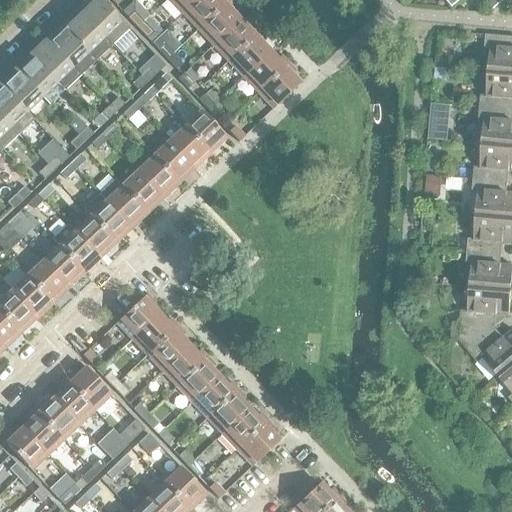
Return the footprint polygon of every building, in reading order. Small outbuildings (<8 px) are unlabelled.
[(87,0),(77,10),(112,46),(128,30),(99,0),(87,0)] [(168,0),(182,15),(197,0),(168,0)] [(197,0),(182,15),(197,30),(229,1),(228,0),(197,0)] [(503,0),(483,0),(492,10),(503,0)] [(229,1),(197,30),(212,46),(239,21),(231,12),(236,8),(229,1)] [(130,5),(122,13),(137,28),(143,23),(133,13),(135,11),(130,5)] [(112,46),(77,10),(62,24),(96,61),(112,46)] [(149,17),(143,23),(137,28),(147,38),(158,27),(149,17)] [(239,21),(212,46),(227,62),(259,32),(252,25),(247,29),(239,21)] [(96,61),(62,24),(46,39),(81,76),(96,61)] [(259,32),(227,62),(242,78),(269,52),(262,44),(266,40),(259,32)] [(488,73),(511,74),(511,37),(486,35),(484,49),(490,49),(488,73)] [(30,54),(58,83),(65,91),(81,76),(46,39),(30,54)] [(167,60),(173,54),(163,44),(157,49),(167,60)] [(277,60),(269,52),(242,78),(257,93),(289,64),(282,56),(277,60)] [(58,83),(30,54),(15,69),(42,98),(58,83)] [(182,64),(173,54),(167,60),(176,70),(182,64)] [(436,55),(434,67),(449,68),(451,57),(436,55)] [(289,64),(257,93),(273,110),(300,84),(291,75),(296,71),(289,64)] [(141,76),(147,83),(156,75),(149,68),(141,76)] [(448,69),(435,68),(433,79),(446,81),(448,69)] [(15,69),(0,83),(0,85),(27,113),(42,98),(15,69)] [(184,73),(182,75),(178,79),(188,89),(194,84),(184,73)] [(511,74),(488,73),(486,96),(480,96),(479,108),(511,110),(511,74)] [(160,90),(171,80),(165,74),(155,84),(160,90)] [(147,83),(141,76),(132,84),(139,91),(147,83)] [(0,85),(0,116),(18,135),(34,120),(27,113),(0,85)] [(133,105),(138,111),(148,101),(143,95),(133,105)] [(208,111),(214,105),(204,95),(198,101),(208,111)] [(118,98),(110,106),(116,113),(124,104),(118,98)] [(431,109),(428,140),(446,141),(449,105),(431,104),(431,109)] [(138,111),(133,105),(123,114),(128,120),(138,111)] [(214,105),(208,111),(218,121),(223,115),(214,105)] [(116,113),(110,106),(101,114),(107,121),(116,113)] [(511,110),(479,108),(478,121),(484,121),(482,144),(511,147),(511,110)] [(185,127),(210,155),(227,139),(201,112),(185,127)] [(74,115),(66,123),(78,136),(87,128),(74,115)] [(18,135),(0,116),(0,147),(2,150),(18,135)] [(112,125),(101,134),(107,140),(117,131),(112,125)] [(210,155),(185,127),(169,142),(195,169),(210,155)] [(235,127),(229,132),(238,143),(244,137),(235,127)] [(78,136),(84,142),(93,134),(87,128),(78,136)] [(107,140),(101,134),(91,144),(97,150),(107,140)] [(84,142),(78,136),(70,144),(76,150),(84,142)] [(54,142),(39,157),(47,166),(55,157),(62,164),(68,158),(54,142)] [(169,142),(153,157),(179,184),(195,169),(169,142)] [(511,147),(482,144),(480,168),(474,167),(473,180),(508,183),(509,172),(511,172),(511,147)] [(80,155),(70,165),(75,171),(85,161),(80,155)] [(437,156),(426,155),(425,167),(436,168),(437,156)] [(53,172),(62,164),(55,157),(47,166),(53,172)] [(153,157),(138,172),(163,199),(179,184),(153,157)] [(75,171),(70,165),(59,174),(65,180),(75,171)] [(53,172),(47,166),(38,174),(44,180),(53,172)] [(138,172),(122,187),(147,214),(163,199),(138,172)] [(427,176),(425,196),(440,197),(442,178),(427,176)] [(115,180),(99,195),(132,229),(147,214),(122,187),(115,180)] [(508,183),(473,180),(472,192),(478,193),(476,216),(511,219),(511,194),(507,194),(508,183)] [(54,191),(48,185),(38,194),(44,200),(54,191)] [(22,202),(30,194),(24,187),(15,195),(22,202)] [(44,200),(38,194),(28,204),(34,210),(44,200)] [(13,210),(22,202),(15,195),(7,203),(13,210)] [(132,229),(99,195),(84,210),(91,216),(116,244),(132,229)] [(23,220),(17,214),(7,224),(13,230),(23,220)] [(116,244),(91,216),(74,232),(100,259),(116,244)] [(468,239),(467,251),(501,254),(502,243),(511,244),(511,219),(476,216),(474,240),(468,239)] [(13,230),(7,224),(0,230),(0,236),(2,240),(13,230)] [(100,259),(74,232),(68,225),(52,240),(59,247),(84,274),(100,259)] [(59,247),(43,262),(69,289),(84,274),(59,247)] [(501,254),(467,251),(466,264),(472,264),(470,288),(511,292),(511,287),(511,266),(500,265),(501,254)] [(43,262),(27,277),(53,304),(69,289),(43,262)] [(27,277),(11,292),(37,319),(53,304),(27,277)] [(511,292),(470,288),(468,311),(462,311),(460,329),(452,328),(451,339),(459,340),(495,328),(496,315),(509,316),(511,292)] [(37,319),(11,292),(0,302),(0,311),(21,334),(37,319)] [(132,340),(159,315),(151,307),(155,303),(147,294),(116,324),(132,340)] [(0,311),(0,342),(6,349),(21,334),(0,311)] [(159,315),(132,340),(146,356),(178,326),(171,319),(166,323),(159,315)] [(185,334),(178,326),(146,356),(161,372),(188,346),(181,338),(185,334)] [(495,328),(459,340),(478,363),(483,359),(498,377),(511,364),(511,331),(504,339),(495,328)] [(188,346),(161,372),(176,387),(207,358),(200,350),(196,354),(188,346)] [(98,361),(88,350),(82,356),(92,366),(98,361)] [(207,358),(176,387),(191,403),(218,378),(210,369),(215,365),(207,358)] [(511,364),(498,377),(511,393),(511,395),(508,399),(511,402),(511,364)] [(65,380),(95,411),(111,396),(86,368),(76,377),(72,373),(65,380)] [(109,373),(103,378),(113,388),(119,383),(109,373)] [(226,386),(218,378),(191,403),(206,419),(238,389),(231,382),(226,386)] [(62,391),(53,399),(79,426),(95,411),(65,380),(57,387),(62,391)] [(128,393),(119,383),(113,388),(122,398),(128,393)] [(238,389),(206,419),(221,435),(248,409),(240,401),(245,397),(238,389)] [(79,426),(53,399),(45,407),(41,402),(34,410),(63,441),(79,426)] [(139,404),(133,409),(143,420),(148,414),(139,404)] [(256,417),(248,409),(221,435),(236,451),(267,421),(260,413),(256,417)] [(63,441),(34,410),(26,417),(30,421),(22,429),(48,456),(63,441)] [(158,424),(148,414),(143,420),(152,430),(158,424)] [(275,428),(267,421),(236,451),(252,467),(279,441),(270,432),(275,428)] [(48,456),(22,429),(14,437),(10,432),(1,440),(31,471),(48,456)] [(113,430),(97,445),(112,460),(117,455),(112,449),(122,440),(119,437),(113,430)] [(127,430),(119,437),(122,440),(127,446),(135,438),(127,430)] [(163,430),(158,435),(167,446),(173,440),(163,430)] [(143,450),(154,440),(148,434),(138,444),(143,450)] [(117,455),(127,446),(122,440),(112,449),(117,455)] [(188,467),(194,461),(184,451),(178,457),(188,467)] [(131,461),(126,455),(116,465),(121,471),(131,461)] [(96,475),(106,466),(100,460),(90,469),(96,475)] [(194,461),(188,467),(197,477),(203,471),(194,461)] [(24,472),(15,464),(9,470),(17,479),(24,472)] [(111,480),(121,471),(116,465),(106,474),(111,480)] [(86,485),(96,475),(90,469),(80,479),(86,485)] [(164,484),(190,511),(206,496),(181,469),(164,484)] [(32,481),(24,472),(17,479),(25,487),(32,481)] [(214,483),(208,489),(218,499),(224,493),(214,483)] [(164,484),(148,499),(160,511),(188,511),(190,511),(164,484)] [(294,511),(322,511),(339,496),(332,489),(328,493),(319,484),(292,510),(294,511)] [(95,485),(84,494),(90,500),(100,491),(95,485)] [(39,488),(32,495),(41,503),(47,497),(39,488)] [(64,506),(74,496),(69,490),(66,493),(58,500),(64,506)] [(90,500),(84,494),(74,504),(80,510),(90,500)] [(346,504),(339,496),(322,511),(345,511),(342,508),(346,504)] [(160,511),(148,499),(134,511),(160,511)]
